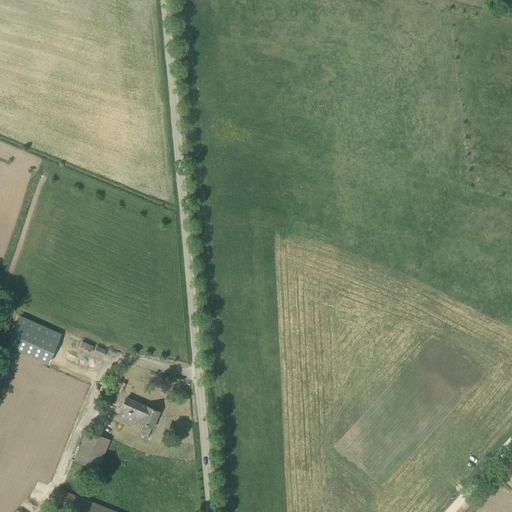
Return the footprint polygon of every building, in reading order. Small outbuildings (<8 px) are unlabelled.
[(54,364),(66,333),(30,319),(25,331),(22,330),(15,349),(54,364)] [(90,352),(92,347),(81,343),(79,348),(90,352)] [(96,345),(93,349),(101,354),(104,350),(96,345)] [(147,437),(151,428),(152,428),(159,412),(141,404),(126,398),(119,414),(134,420),(139,423),(135,432),(147,437)] [(74,460),(72,463),(70,468),(80,472),(82,468),(81,467),(82,464),(96,470),(109,440),(86,430),(73,460),(74,460)] [(113,511),(56,490),(50,504),(69,511),(113,511)]
